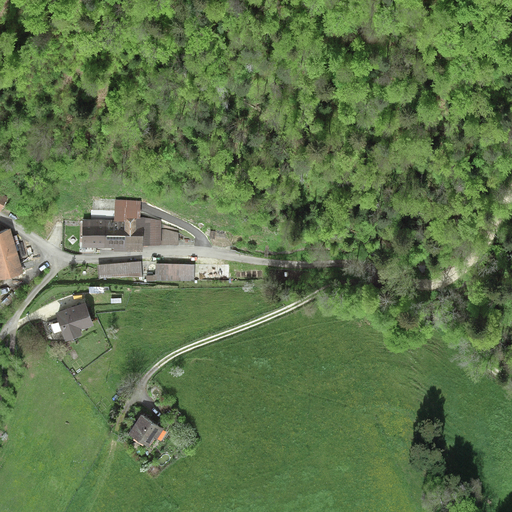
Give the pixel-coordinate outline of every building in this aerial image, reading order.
[(82,220),(82,244),(134,245),(135,222),(82,220)] [(158,243),(158,223),(135,222),(134,245),(142,245),(142,243),(158,243)] [(0,278),(20,273),(7,229),(0,231),(0,278)] [(85,303),(55,312),(60,329),(64,328),(66,336),(81,332),(78,324),(90,320),(85,303)] [(159,426),(139,414),(129,432),(148,444),(159,426)]
